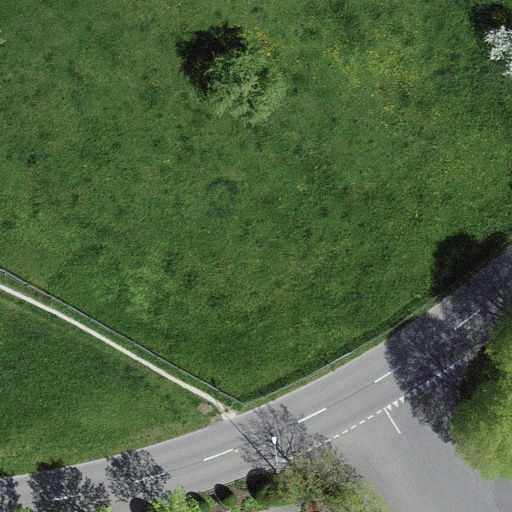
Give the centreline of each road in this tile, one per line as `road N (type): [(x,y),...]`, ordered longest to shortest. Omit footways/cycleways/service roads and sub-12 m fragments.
road 1 (tertiary): [(0,509),(94,491),(258,441),(366,387)]
road 2 (tertiary): [(366,387),(511,282)]
road 3 (residential): [(453,511),(366,387)]
